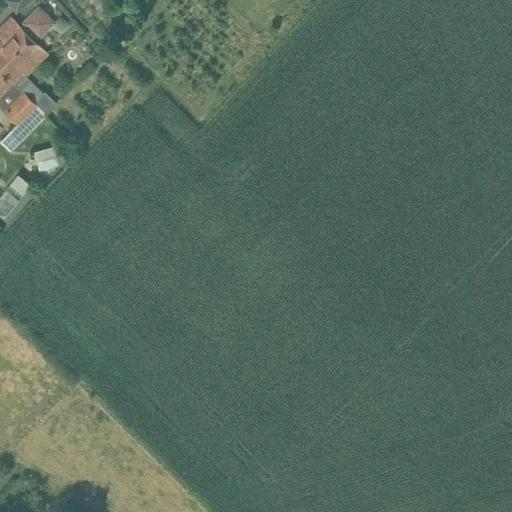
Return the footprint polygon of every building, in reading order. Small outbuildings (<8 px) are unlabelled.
[(33,101),(43,92),(25,75),(47,53),(31,37),(34,34),(39,38),(55,21),(38,4),(21,21),(26,26),(23,29),(10,16),(0,26),(0,35),(3,39),(0,41),(0,68),(16,84),(23,91),(33,101)] [(0,68),(0,99),(16,84),(0,68)] [(33,101),(23,91),(4,111),(16,123),(18,125),(38,106),(33,101)] [(16,123),(0,139),(0,140),(10,151),(21,140),(36,125),(46,115),(47,113),(45,112),(44,113),(38,106),(18,125),(16,123)] [(54,144),(35,150),(41,170),(61,164),(54,144)]
